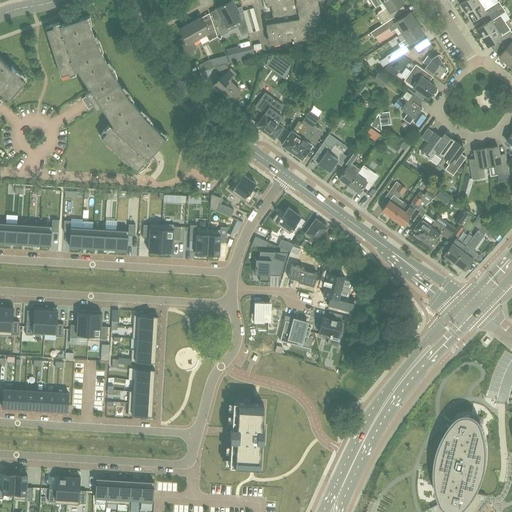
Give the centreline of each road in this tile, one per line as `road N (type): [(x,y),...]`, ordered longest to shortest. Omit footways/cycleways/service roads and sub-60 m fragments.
road 1 (primary): [(332,511),(389,395),(470,305)]
road 2 (tertiary): [(287,173),(189,90),(134,0)]
road 3 (residential): [(232,272),(0,258)]
road 4 (residential): [(0,291),(232,303)]
road 5 (tertiary): [(470,305),(287,173)]
road 6 (residential): [(197,433),(0,421)]
road 7 (residential): [(0,453),(185,464)]
road 8 (residential): [(213,172),(155,184),(32,174)]
road 9 (residential): [(232,303),(236,344),(213,376),(197,433)]
